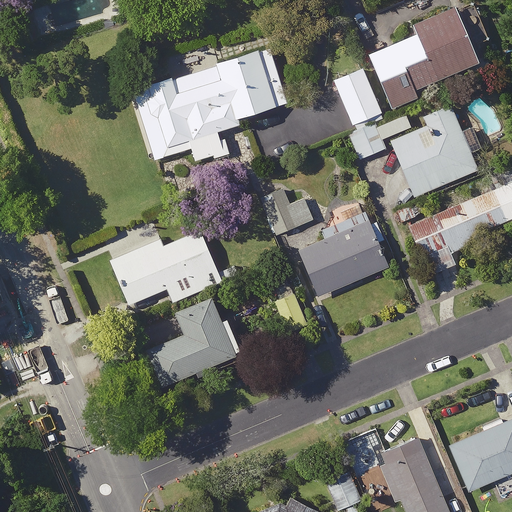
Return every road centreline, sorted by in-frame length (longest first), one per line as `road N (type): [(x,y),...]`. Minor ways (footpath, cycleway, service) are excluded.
road 1 (residential): [(107,488),(511,318)]
road 2 (residential): [(0,233),(107,488)]
